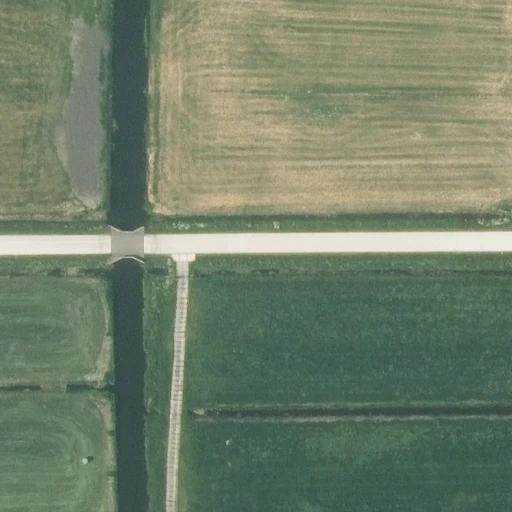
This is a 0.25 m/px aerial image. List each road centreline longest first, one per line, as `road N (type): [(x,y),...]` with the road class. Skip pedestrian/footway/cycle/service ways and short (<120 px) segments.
road 1 (unclassified): [(146,243),(511,243)]
road 2 (track): [(185,244),(169,511)]
